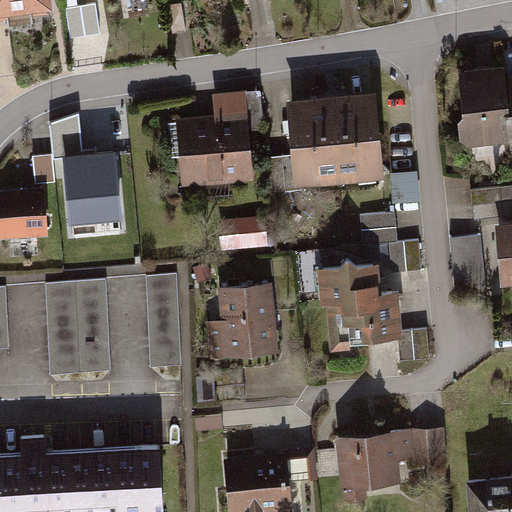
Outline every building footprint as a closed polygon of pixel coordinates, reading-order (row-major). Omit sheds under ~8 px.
[(38,0),(0,0),(0,13),(40,10),(38,0)] [(511,140),(511,66),(489,68),(497,142),(511,140)] [(497,142),(489,68),(447,73),(455,146),(497,142)] [(371,176),(363,92),(321,96),(329,180),(371,176)] [(329,180),(321,96),(278,100),(286,184),(329,180)] [(241,114),(171,119),(175,184),(247,178),(241,114)] [(123,213),(117,143),(65,147),(71,218),(123,213)] [(59,181),(55,154),(36,157),(41,184),(59,181)] [(395,173),(396,203),(424,202),(422,172),(395,173)] [(510,187),(469,190),(471,217),(511,214),(510,187)] [(37,188),(0,189),(0,234),(40,233),(37,188)] [(240,250),(274,246),(271,213),(236,217),(240,250)] [(392,213),(358,216),(360,244),(394,241),(392,213)] [(511,223),(485,225),(488,284),(511,282),(511,223)] [(415,241),(390,244),(394,273),(418,270),(415,241)] [(310,297),(367,293),(365,264),(308,268),(310,297)] [(177,273),(144,275),(146,366),(179,365),(177,273)] [(105,279),(43,282),(48,374),(110,370),(105,279)] [(266,283),(215,288),(219,320),(201,322),(205,362),(274,354),(266,283)] [(367,293),(310,297),(314,349),(396,343),(392,291),(367,293)] [(425,328),(397,330),(400,360),(427,359),(425,328)] [(442,426),(407,429),(411,466),(446,463),(442,426)] [(397,427),(330,431),(334,490),(400,486),(397,427)] [(176,511),(175,436),(74,437),(74,511),(176,511)] [(0,511),(74,511),(74,437),(0,438),(0,511)] [(279,452),(220,455),(223,511),(282,508),(279,452)] [(511,511),(511,475),(460,479),(462,511),(511,511)]
